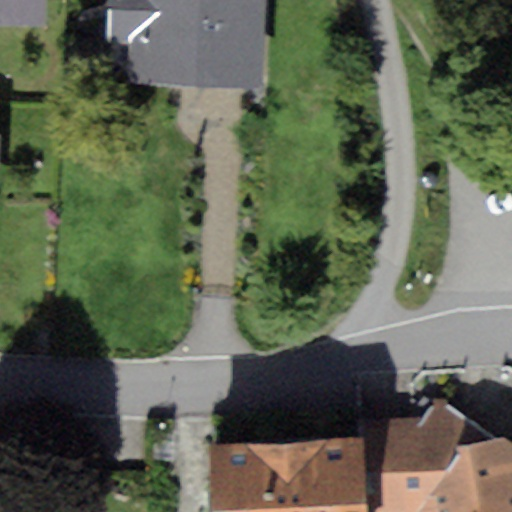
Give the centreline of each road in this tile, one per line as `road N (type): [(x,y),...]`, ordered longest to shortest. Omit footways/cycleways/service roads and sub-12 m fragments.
road 1 (residential): [(0,382),(202,387),(367,354)]
road 2 (residential): [(367,354),(401,191),(374,0)]
road 3 (residential): [(367,354),(511,337)]
